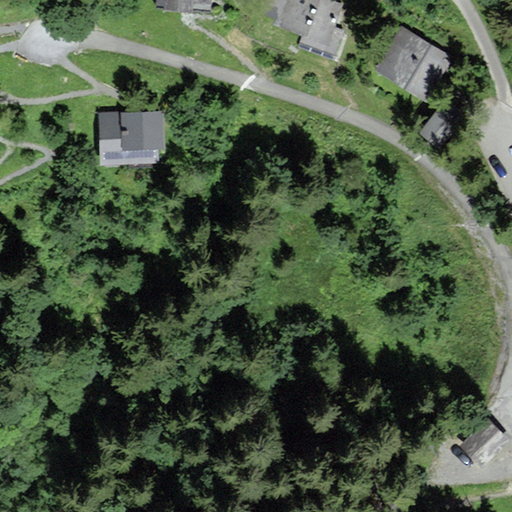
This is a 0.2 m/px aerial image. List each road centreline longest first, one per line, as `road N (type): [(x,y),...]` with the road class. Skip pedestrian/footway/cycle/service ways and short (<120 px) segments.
road 1 (residential): [(42,40),(107,42),(337,107),(416,151),(465,191),(507,256),(511,280)]
road 2 (track): [(462,0),(489,42),(511,119)]
